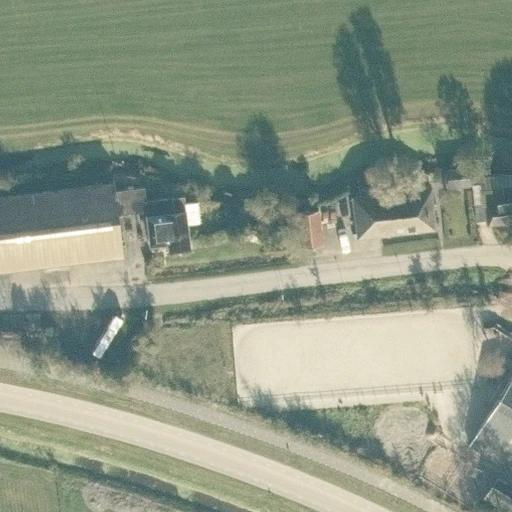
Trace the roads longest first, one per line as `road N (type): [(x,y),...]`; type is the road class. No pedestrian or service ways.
road 1 (unclassified): [(511,257),(0,301)]
road 2 (primary): [(356,511),(192,447),(0,397)]
